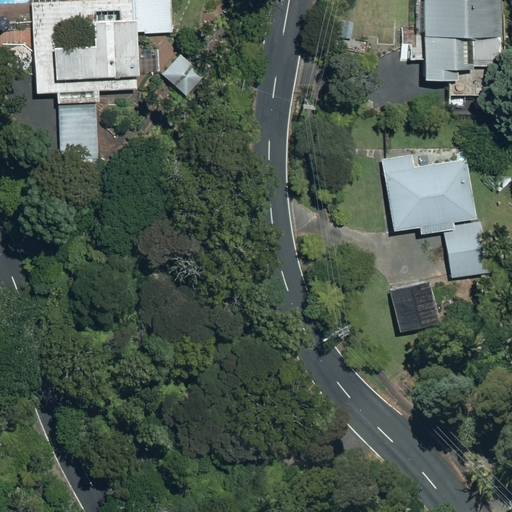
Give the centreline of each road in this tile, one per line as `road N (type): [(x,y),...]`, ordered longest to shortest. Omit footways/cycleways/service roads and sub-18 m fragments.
road 1 (tertiary): [(288,0),(266,127),(271,215),(288,290),(328,367),(451,511)]
road 2 (residential): [(0,274),(133,511)]
